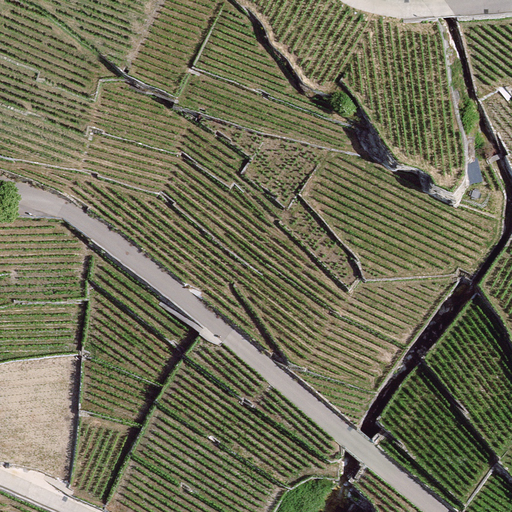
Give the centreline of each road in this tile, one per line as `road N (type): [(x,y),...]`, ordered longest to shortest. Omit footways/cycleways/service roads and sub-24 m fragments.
road 1 (unclassified): [(449,511),(74,207),(0,179)]
road 2 (track): [(511,1),(415,9),(374,0)]
